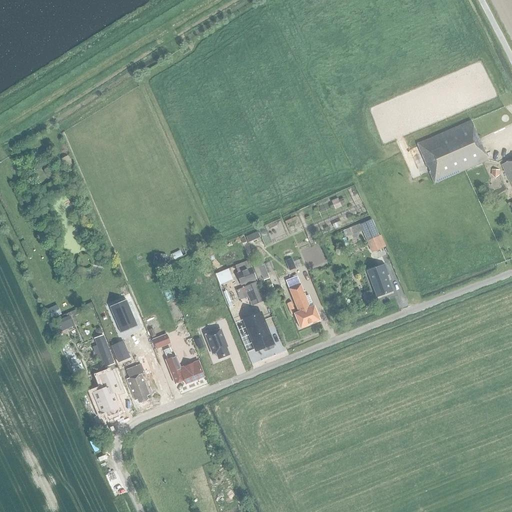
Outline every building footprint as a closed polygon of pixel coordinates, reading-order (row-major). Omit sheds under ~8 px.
[(434,185),(488,161),(470,121),(416,145),(434,185)] [(511,160),(502,166),(511,186),(511,160)] [(371,220),(360,225),(371,252),(385,246),(380,235),(378,236),(371,220)] [(342,231),(345,238),(347,237),(359,232),(363,231),(360,225),(360,224),(342,231)] [(246,237),(248,243),(260,238),(258,232),(246,237)] [(351,254),(355,266),(373,260),(370,248),(351,254)] [(166,256),(154,254),(153,264),(162,265),(165,265),(166,256)] [(259,283),(269,279),(261,259),(251,263),(253,269),(257,267),(261,276),(257,277),(259,283)] [(291,259),(285,261),(289,272),(295,269),(291,259)] [(367,271),(366,272),(377,298),(378,298),(377,296),(392,290),(392,292),(393,292),(388,279),(389,278),(384,265),(383,265),(384,268),(384,269),(369,275),(367,271)] [(236,274),(241,286),(256,280),(252,268),(250,269),(238,274),(236,274)] [(252,306),(264,301),(256,283),(245,288),(252,306),(251,306),(252,306)] [(309,308),(305,296),(300,286),(289,290),(293,301),(298,312),(294,314),(300,329),(320,321),(313,306),(309,308)] [(77,313),(88,308),(89,310),(93,308),(91,303),(66,315),(67,317),(72,315),(73,316),(78,314),(77,313)] [(127,304),(111,311),(120,334),(137,327),(127,304)] [(47,310),(51,319),(61,315),(57,305),(47,310)] [(258,310),(241,316),(253,346),(270,339),(258,310)] [(70,316),(50,324),(53,332),(74,324),(70,316)] [(220,330),(205,336),(212,355),(216,354),(218,359),(229,355),(226,348),(227,347),(220,330)] [(94,339),(105,367),(106,367),(113,364),(102,336),(94,339)] [(167,336),(153,342),(157,350),(170,344),(167,336)] [(136,354),(149,349),(145,340),(133,345),(136,354)] [(122,341),(111,346),(118,363),(130,358),(122,341)] [(250,367),(257,365),(252,344),(244,345),(250,367)] [(136,402),(151,396),(143,372),(151,370),(146,355),(139,357),(141,363),(125,369),(136,402)] [(198,361),(180,368),(175,356),(165,360),(175,384),(184,381),(185,385),(204,377),(198,361)] [(104,389),(93,394),(101,414),(106,411),(108,416),(119,412),(115,402),(116,401),(112,390),(118,387),(112,372),(99,377),(104,389)]
